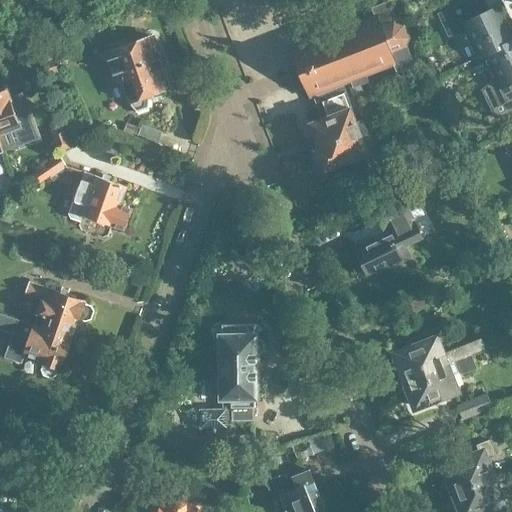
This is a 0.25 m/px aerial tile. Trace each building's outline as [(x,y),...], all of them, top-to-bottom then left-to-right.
[(464,33),(475,56),(511,39),(511,21),(510,17),(507,19),(499,3),(487,9),(482,0),(464,0),(437,13),(447,36),(464,33)] [(289,47),(296,63),(285,67),(292,84),(302,80),(309,98),(313,96),(321,118),(308,123),(318,148),(314,150),(323,171),(368,153),(341,84),(394,64),(397,70),(412,64),(405,45),(408,38),(403,24),(395,21),(388,2),(372,8),(375,14),(344,26),(342,20),(330,25),(332,31),(289,47)] [(110,50),(129,103),(130,102),(131,105),(137,110),(147,107),(148,99),(153,97),(151,93),(164,88),(157,69),(163,67),(158,53),(159,53),(152,35),(110,50)] [(511,39),(475,56),(477,61),(481,58),(491,80),(480,89),(495,120),(511,111),(511,39)] [(0,147),(2,152),(3,152),(1,148),(25,139),(20,128),(31,124),(26,111),(28,111),(26,105),(24,106),(22,99),(11,103),(6,89),(0,90),(0,147)] [(136,140),(155,147),(161,132),(141,124),(136,140)] [(49,130),(58,152),(72,146),(63,125),(49,130)] [(508,140),(504,132),(489,139),(494,148),(508,140)] [(32,173),(39,183),(49,176),(50,178),(66,166),(59,155),(32,173)] [(25,178),(18,167),(9,173),(17,184),(25,178)] [(69,213),(71,217),(80,220),(82,214),(124,229),(131,208),(120,204),(126,186),(84,171),(69,213)] [(422,239),(400,195),(361,214),(366,226),(379,219),(386,234),(373,240),(371,236),(353,246),(367,275),(384,267),(386,269),(403,261),(412,257),(406,246),(422,239)] [(32,324),(71,338),(72,337),(70,337),(77,319),(79,319),(79,318),(85,320),(90,318),(93,310),(90,305),(84,303),(85,302),(83,301),(84,299),(29,281),(24,294),(40,300),(32,324)] [(387,313),(393,325),(427,309),(421,296),(387,313)] [(0,325),(0,326),(15,331),(19,320),(4,315),(0,325)] [(260,380),(259,351),(258,351),(258,331),(254,331),(254,323),(221,324),(222,332),(219,332),(220,401),(230,400),(230,407),(232,407),(232,420),(253,419),(253,407),(254,406),(254,398),(257,398),(256,380),(260,380)] [(71,338),(32,324),(22,354),(42,361),(41,362),(43,363),(41,369),(43,374),(50,377),(56,374),(58,368),(59,368),(60,366),(61,367),(71,338)] [(392,353),(403,381),(471,355),(471,354),(485,349),(481,337),(445,351),(439,335),(392,353)] [(471,355),(403,381),(414,409),(458,391),(451,374),(457,372),(462,374),(476,368),(471,355)] [(492,407),(486,393),(457,405),(462,419),(492,407)] [(14,428),(44,439),(51,420),(21,410),(14,428)] [(250,448),(272,450),(283,428),(258,426),(250,448)] [(441,465),(452,494),(497,477),(489,457),(495,454),(489,439),(477,444),(480,450),(441,465)] [(43,459),(66,465),(71,447),(48,440),(43,459)] [(194,462),(214,470),(218,460),(199,453),(194,462)] [(316,511),(317,511),(325,509),(308,469),(287,478),(285,473),(272,478),(266,482),(275,495),(279,494),(285,509),(283,509),(284,511),(316,511)] [(497,477),(452,494),(459,511),(482,511),(507,503),(497,477)] [(157,511),(200,511),(202,507),(187,501),(189,495),(178,491),(175,497),(165,493),(157,511)]
